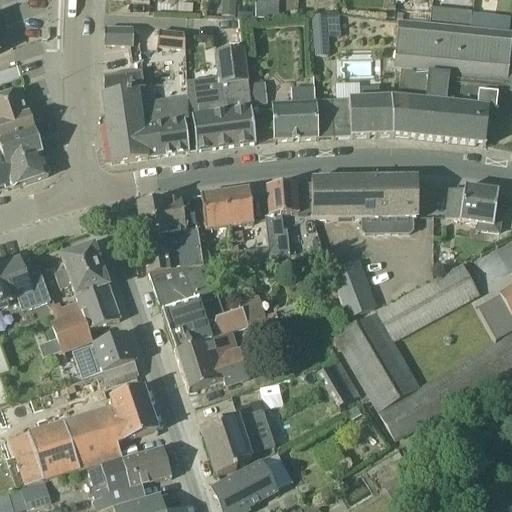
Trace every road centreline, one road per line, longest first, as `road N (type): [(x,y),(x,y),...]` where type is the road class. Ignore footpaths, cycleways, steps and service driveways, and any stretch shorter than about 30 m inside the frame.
road 1 (residential): [(511,174),(332,162),(86,188)]
road 2 (residential): [(202,511),(107,206),(86,188)]
road 3 (tertiary): [(86,188),(78,0)]
